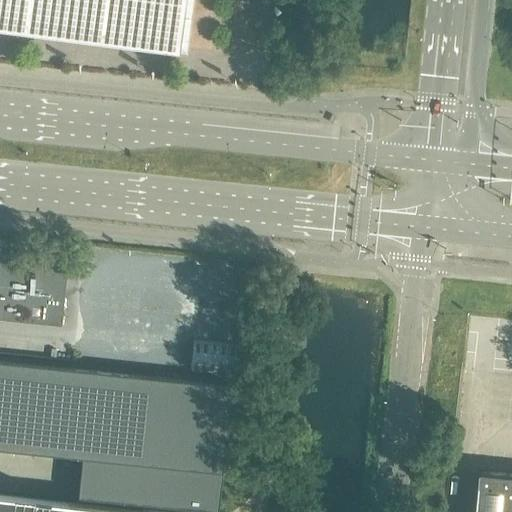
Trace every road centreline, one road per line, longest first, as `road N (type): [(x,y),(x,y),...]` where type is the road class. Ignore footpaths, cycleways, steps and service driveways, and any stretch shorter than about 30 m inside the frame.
road 1 (primary): [(429,162),(0,118)]
road 2 (primary): [(0,187),(422,232)]
road 3 (tertiary): [(422,232),(390,511)]
road 4 (primary): [(471,167),(486,0)]
road 5 (primary): [(429,162),(444,0)]
